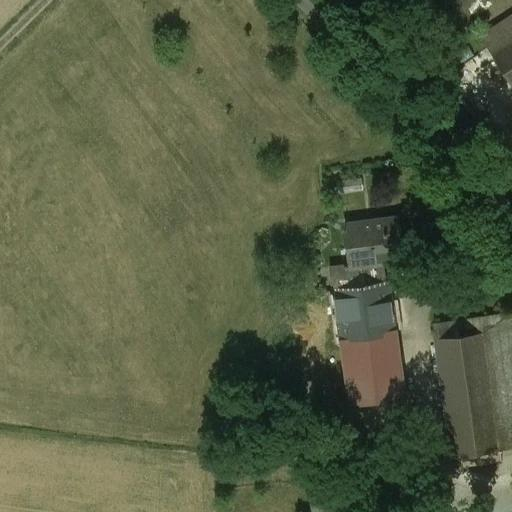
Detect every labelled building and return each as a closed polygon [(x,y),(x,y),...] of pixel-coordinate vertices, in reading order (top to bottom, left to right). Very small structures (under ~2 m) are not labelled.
[(511,101),(511,13),(459,47),(499,109),(511,101)] [(399,411),(386,288),(418,285),(411,213),(341,221),(346,262),(328,264),(345,417),(399,411)] [(443,234),(422,238),(427,262),(448,258),(443,234)] [(511,463),(511,313),(434,320),(445,469),(511,463)] [(427,445),(367,452),(370,484),(375,505),(435,497),(427,445)] [(374,511),(370,484),(311,494),(314,511),(374,511)]
